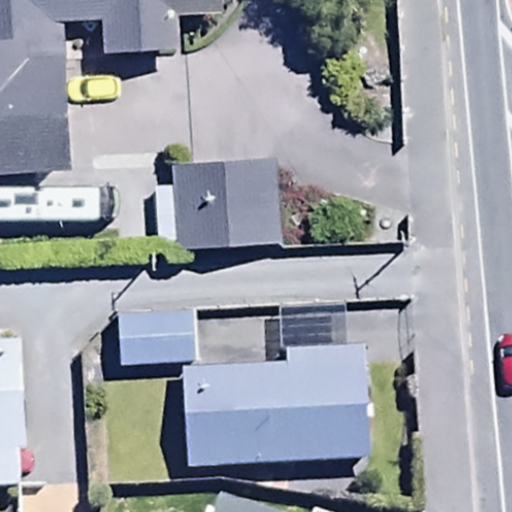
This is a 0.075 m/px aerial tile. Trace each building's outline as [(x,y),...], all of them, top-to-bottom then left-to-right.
[(0,0),(0,172),(69,171),(65,25),(102,24),(102,52),(174,50),(173,12),(215,11),(215,0),(0,0)] [(272,163),(187,167),(186,159),(170,160),(171,188),(152,189),(155,252),(276,247),(272,163)] [(178,270),(113,271),(113,330),(179,330),(178,270)] [(183,313),(187,430),(357,423),(353,307),(183,313)] [(20,346),(0,346),(0,490),(19,490),(17,452),(24,452),(20,346)] [(255,511),(220,500),(216,511),(255,511)]
